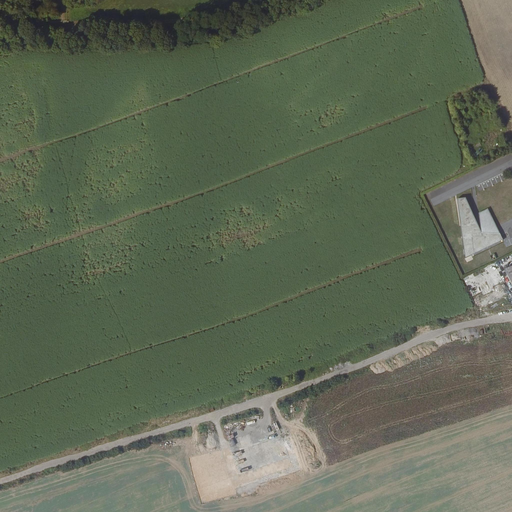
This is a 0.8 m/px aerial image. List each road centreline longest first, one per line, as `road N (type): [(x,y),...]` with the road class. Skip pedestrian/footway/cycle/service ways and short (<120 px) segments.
road 1 (track): [(511,317),(432,332),(378,359),(0,481)]
road 2 (track): [(247,0),(141,18),(0,17)]
